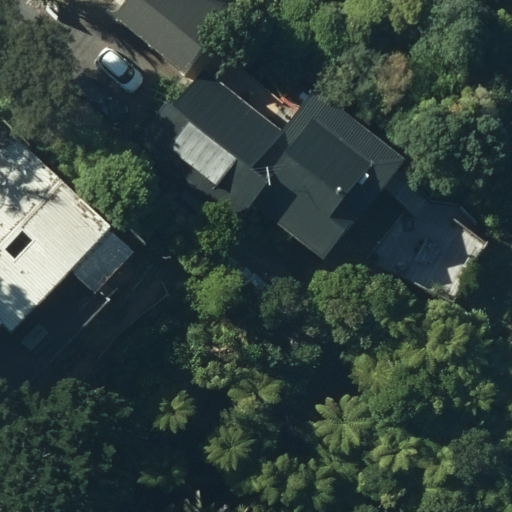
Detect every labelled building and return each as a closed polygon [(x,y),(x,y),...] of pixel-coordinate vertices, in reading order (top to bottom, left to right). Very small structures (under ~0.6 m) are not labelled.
[(134,0),(108,33),(177,89),(229,26),(197,0),(134,0)] [(348,0),(364,14),(376,0),(348,0)] [(250,217),(319,274),(395,185),(307,110),(277,145),(200,81),(163,124),(158,121),(128,159),(229,242),(250,217)] [(0,157),(0,349),(105,244),(8,149),(0,157)] [(504,248),(429,201),(382,275),(458,323),(504,248)]
